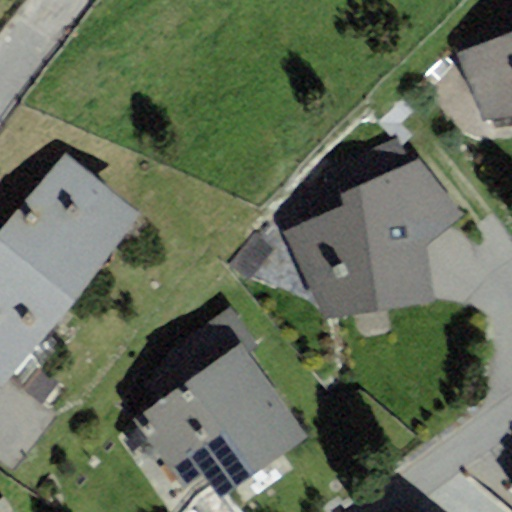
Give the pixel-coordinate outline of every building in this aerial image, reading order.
[(511,33),(464,51),(483,124),(511,119),(511,33)] [(463,216),(418,161),(410,165),(398,138),(325,170),(332,211),(284,235),(322,318),(435,303),(426,246),(463,216)] [(0,389),(140,217),(65,156),(0,235),(0,389)] [(259,347),(231,308),(174,349),(145,384),(159,403),(135,420),(185,488),(203,475),(220,499),(308,436),(249,355),(259,347)] [(0,511),(9,511),(4,502),(0,504),(0,511)]
